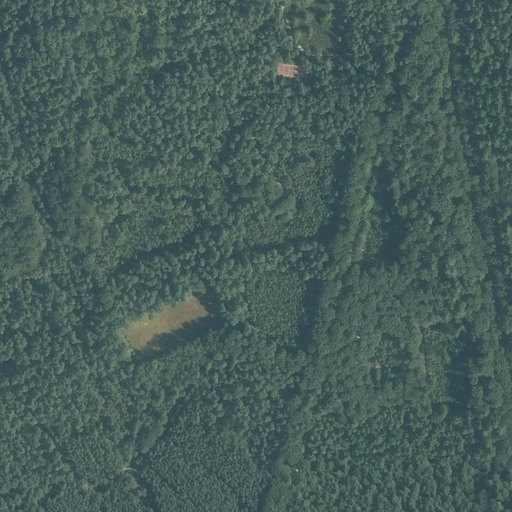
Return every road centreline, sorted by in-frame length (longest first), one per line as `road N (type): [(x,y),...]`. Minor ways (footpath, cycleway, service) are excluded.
road 1 (secondary): [(511,368),(443,0)]
road 2 (track): [(393,72),(327,348)]
road 3 (track): [(128,464),(235,321),(284,345),(327,348)]
road 4 (track): [(128,464),(104,490),(90,491),(0,364)]
road 5 (track): [(327,348),(286,511)]
road 6 (track): [(403,38),(356,54),(314,55),(291,37),(282,0)]
